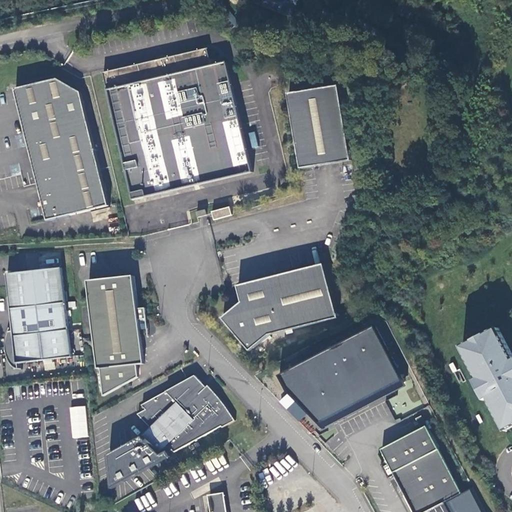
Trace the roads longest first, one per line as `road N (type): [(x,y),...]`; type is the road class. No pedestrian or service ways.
road 1 (unclassified): [(162,250),(184,329),(341,484),(357,511)]
road 2 (residential): [(0,42),(181,0)]
